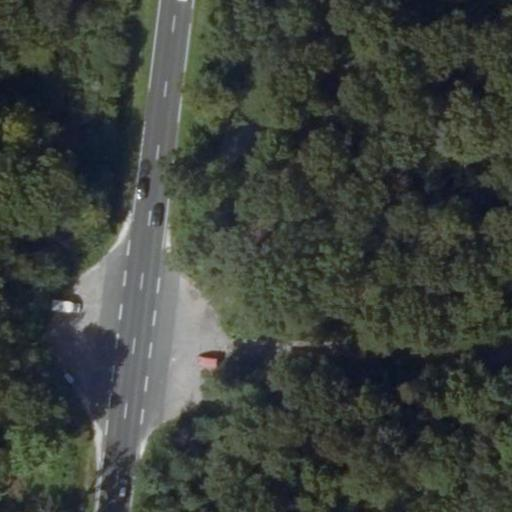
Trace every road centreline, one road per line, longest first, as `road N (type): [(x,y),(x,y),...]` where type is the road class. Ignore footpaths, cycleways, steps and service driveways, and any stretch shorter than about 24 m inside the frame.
road 1 (primary): [(180,0),(118,511)]
road 2 (track): [(137,349),(511,365)]
road 3 (track): [(0,343),(137,349)]
